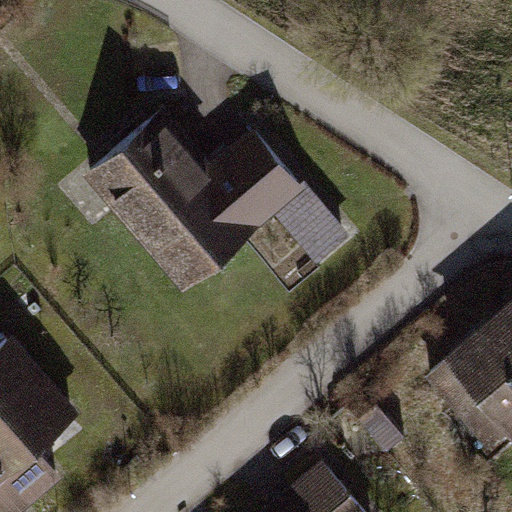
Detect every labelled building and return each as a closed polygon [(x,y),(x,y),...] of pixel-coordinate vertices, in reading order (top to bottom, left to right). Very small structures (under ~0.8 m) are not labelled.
[(162,111),(94,169),(186,278),(254,220),(253,218),(299,180),(257,130),(210,169),(162,111)] [(345,234),(305,187),(284,205),(323,252),(345,234)] [(511,302),(432,370),(465,409),(488,390),(511,418),(511,302)] [(7,336),(0,342),(0,468),(25,498),(58,471),(28,436),(65,404),(7,336)] [(406,432),(378,399),(360,414),(388,447),(406,432)] [(274,511),(366,511),(324,462),(270,507),(274,511)] [(0,490),(14,507),(25,498),(0,468),(0,490)] [(0,511),(8,511),(14,507),(0,490),(0,511)]
